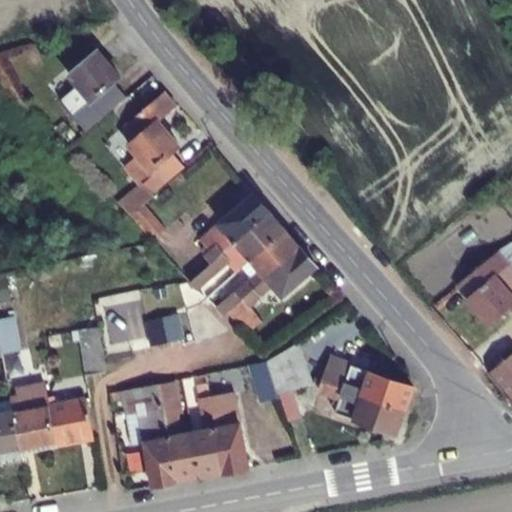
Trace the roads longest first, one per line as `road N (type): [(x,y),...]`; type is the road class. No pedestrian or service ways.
road 1 (tertiary): [(129,0),(453,375),(486,453)]
road 2 (tertiary): [(176,511),(486,453)]
